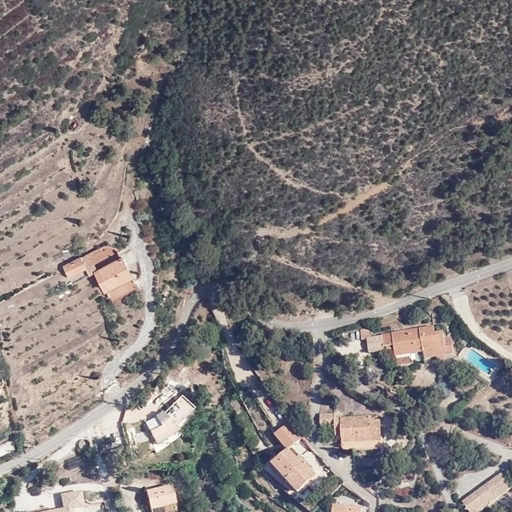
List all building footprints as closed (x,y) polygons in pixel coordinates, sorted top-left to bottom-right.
[(88,267),(92,274),(99,271),(90,253),(83,257),(88,267)] [(71,277),(88,267),(83,257),(65,267),(71,277)] [(114,301),(140,287),(124,257),(99,271),(114,301)] [(396,356),(424,352),(436,350),(436,356),(444,355),(453,353),(451,339),(444,340),(443,332),(434,333),(433,327),(365,336),(368,354),(383,351),(383,347),(395,345),(396,356)] [(153,439),(164,432),(162,428),(170,421),(175,427),(193,410),(181,397),(163,414),(162,413),(155,418),(145,423),(153,439)] [(326,414),(327,425),(335,424),(334,414),(326,414)] [(341,435),(342,448),(344,451),(353,450),(353,442),(353,438),(381,437),(380,421),(371,421),(371,417),(341,419),(341,435)] [(290,422),(278,432),(285,444),(301,437),(290,422)] [(102,429),(104,438),(123,433),(120,424),(102,429)] [(167,438),(164,432),(153,439),(155,443),(167,438)] [(285,444),(278,432),(275,434),(283,444),(285,444)] [(285,444),(283,444),(288,450),(289,449),(302,439),(301,437),(285,444)] [(289,449),(288,450),(273,463),(298,492),(317,476),(300,456),(297,458),(289,449)] [(67,465),(83,460),(81,456),(66,461),(67,465)] [(463,501),(470,511),(479,511),(511,488),(511,479),(505,470),(463,501)] [(146,492),(150,510),(175,504),(171,486),(146,492)] [(64,511),(61,511),(71,511),(84,510),(81,493),(61,496),(64,511)]
